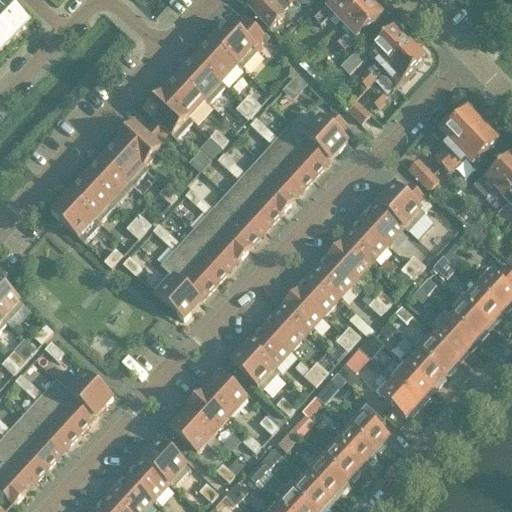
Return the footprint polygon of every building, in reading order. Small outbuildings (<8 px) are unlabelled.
[(0,0),(0,32),(12,44),(28,27),(2,2),(0,0)] [(274,8),(283,0),(256,0),(247,9),(269,33),(284,19),(274,8)] [(283,0),(274,8),(284,19),(286,17),(284,15),(300,0),(283,0)] [(342,26),(367,2),(364,0),(335,0),(326,10),(327,11),(314,23),(321,30),(334,18),(342,26)] [(367,2),(342,26),(350,35),(337,47),(345,55),(357,42),(358,43),(383,19),(367,2)] [(228,26),(211,44),(238,69),(237,69),(241,73),(259,55),(256,52),(265,42),(246,24),(237,34),(228,26)] [(379,78),(409,47),(394,31),(370,56),(379,66),(368,77),(374,84),(380,78),(379,78)] [(0,56),(12,44),(0,32),(0,56)] [(211,44),(195,62),(221,86),(222,86),(237,69),(238,69),(211,44)] [(425,62),(409,47),(379,78),(380,78),(394,94),(425,62)] [(359,54),(341,71),(350,79),(367,62),(359,54)] [(195,62),(179,80),(205,104),(209,108),(226,90),(222,86),(221,86),(195,62)] [(368,77),(359,85),(365,92),(374,84),(368,77)] [(299,78),(285,93),(295,102),(308,87),(299,78)] [(179,80),(162,97),(189,122),(189,121),(205,104),(179,80)] [(189,122),(162,97),(145,116),(154,124),(149,129),(163,143),(168,137),(176,144),(194,125),(189,121),(189,122)] [(379,97),(371,106),(378,113),(387,104),(379,97)] [(242,106),(254,116),(260,109),(249,99),(242,106)] [(356,105),(347,115),(362,129),(371,120),(356,105)] [(254,116),(242,106),(236,113),(248,123),(254,116)] [(442,169),(483,128),(467,112),(455,124),(449,119),(438,130),(444,136),(443,137),(450,145),(446,149),(434,161),(442,169)] [(316,117),(300,135),(300,136),(331,164),(347,146),(339,138),(345,130),(332,118),(325,125),(316,117)] [(261,139),(267,132),(256,122),(250,129),(261,139)] [(291,127),(278,142),(274,146),(314,182),(331,164),(300,136),(300,135),(291,127)] [(163,143),(149,129),(143,136),(134,128),(117,146),(144,170),(161,152),(157,149),(163,143)] [(498,144),(483,128),(442,169),(449,177),(461,165),(462,166),(466,161),(473,169),(498,144)] [(267,132),(261,139),(272,149),(258,164),(298,200),(314,182),(274,146),(278,142),(267,132)] [(217,134),(210,142),(222,152),(228,145),(217,134)] [(117,146),(101,164),(128,188),(127,189),(132,193),(149,174),(144,170),(117,146)] [(229,174),(234,168),(224,158),(218,164),(229,174)] [(492,211),(511,191),(511,159),(511,158),(486,182),(498,194),(486,205),(492,211)] [(422,190),(433,178),(419,163),(407,174),(422,190)] [(128,188),(101,164),(85,181),(111,206),(112,205),(127,189),(128,188)] [(258,164),(245,178),(242,181),(282,218),(298,200),(258,164)] [(239,184),(226,199),(266,235),(282,218),(242,181),(245,178),(234,168),(229,174),(239,184)] [(433,178),(422,190),(428,196),(440,185),(433,178)] [(111,206),(85,181),(69,199),(95,223),(95,224),(99,228),(116,209),(112,205),(111,206)] [(384,201),(378,207),(404,231),(404,232),(408,236),(409,235),(418,244),(434,226),(425,218),(426,217),(421,213),(417,209),(423,202),(410,190),(403,197),(395,189),(384,201)] [(165,190),(159,197),(171,208),(177,200),(165,190)] [(511,191),(492,211),(498,218),(510,207),(511,208),(511,191)] [(196,210),(202,203),(191,193),(185,200),(196,210)] [(95,223),(69,199),(52,217),(78,242),(95,224),(95,223)] [(226,199),(213,213),(210,217),(249,253),(266,235),(226,199)] [(207,219),(193,234),(233,271),(249,253),(210,217),(213,213),(202,203),(196,210),(207,219)] [(367,219),(362,225),(388,249),(394,243),(404,232),(404,231),(378,207),(367,219)] [(133,225),(145,236),(151,229),(139,218),(133,225)] [(441,249),(458,232),(442,218),(426,235),(441,249)] [(145,236),(133,225),(127,232),(138,243),(145,236)] [(350,237),(345,243),(372,267),(377,262),(388,249),(362,225),(350,237)] [(479,225),(469,235),(479,246),(485,240),(480,235),(485,231),(479,225)] [(164,245),(170,239),(159,229),(153,235),(164,245)] [(193,234),(180,248),(178,252),(217,288),(233,271),(193,234)] [(170,239),(164,245),(174,255),(161,270),(169,278),(170,278),(201,306),(217,288),(178,252),(180,248),(170,239)] [(333,256),(329,260),(356,285),(360,280),(372,267),(345,243),(333,256)] [(116,253),(104,266),(111,272),(123,260),(116,253)] [(449,253),(443,260),(454,270),(455,271),(461,264),(453,257),(449,253)] [(316,274),(313,278),(340,302),(343,299),(356,285),(329,260),(316,274)] [(414,260),(408,267),(419,278),(426,270),(414,260)] [(130,261),(123,268),(136,280),(142,273),(130,261)] [(454,270),(446,263),(444,261),(434,272),(447,284),(457,273),(455,271),(454,270)] [(408,267),(401,274),(404,276),(413,284),(419,278),(408,267)] [(482,287),(478,292),(478,293),(503,315),(511,305),(511,277),(504,271),(496,280),(492,277),(488,274),(479,284),(482,287)] [(170,278),(169,278),(153,296),(184,324),(201,306),(170,278)] [(299,293),(297,296),(323,320),(326,317),(340,302),(313,278),(299,293)] [(429,282),(419,293),(427,300),(437,289),(429,282)] [(478,293),(478,292),(469,285),(455,300),(460,305),(461,304),(490,330),(503,315),(478,293)] [(0,321),(7,328),(24,309),(0,287),(0,321)] [(419,293),(413,300),(422,308),(428,302),(427,300),(419,293)] [(283,311),(281,313),(307,338),(309,336),(323,320),(297,296),(283,311)] [(369,296),(362,303),(369,310),(376,303),(369,296)] [(382,296),(376,303),(387,313),(393,306),(382,296)] [(376,303),(369,310),(381,320),(387,313),(376,303)] [(456,317),(451,322),(477,345),(490,330),(461,304),(460,305),(453,314),(456,317)] [(402,312),(396,318),(406,327),(412,321),(402,312)] [(266,330),(264,331),(291,355),(292,354),(307,338),(281,313),(266,330)] [(477,345),(451,322),(445,316),(431,331),(437,337),(434,341),(459,364),(477,345)] [(46,330),(35,342),(42,348),(53,336),(46,330)] [(264,331),(248,349),(275,373),(291,355),(264,331)] [(349,332),(343,339),(354,349),(360,342),(349,332)] [(423,343),(415,351),(446,379),(459,364),(434,341),(430,338),(424,344),(423,343)] [(343,339),(337,345),(348,355),(350,354),(354,349),(343,339)] [(360,354),(369,362),(376,354),(367,345),(359,353),(360,354)] [(52,347),(45,354),(57,365),(64,358),(52,347)] [(248,349),(231,367),(262,396),(280,377),(275,373),(248,349)] [(446,379),(415,351),(409,358),(407,356),(400,365),(432,394),(446,379)] [(8,361),(20,372),(26,365),(15,354),(8,361)] [(360,354),(338,378),(355,395),(364,386),(355,378),(370,363),(369,362),(360,354)] [(20,372),(8,361),(2,368),(14,379),(20,372)] [(398,380),(394,385),(419,409),(432,394),(400,365),(399,365),(402,368),(395,377),(398,380)] [(301,366),(295,373),(304,381),(310,375),(301,366)] [(317,367),(311,374),(322,384),(323,383),(328,377),(317,367)] [(310,375),(304,381),(315,392),(316,391),(322,384),(311,374),(310,375)] [(86,378),(70,396),(70,397),(96,421),(113,402),(86,378)] [(221,379),(204,398),(231,422),(247,404),(221,379)] [(32,389),(22,380),(19,383),(16,386),(26,396),(32,389)] [(394,385),(389,381),(382,389),(383,390),(377,398),(380,401),(405,424),(419,409),(394,385)] [(80,439),(96,421),(70,397),(70,396),(57,384),(43,399),(32,389),(26,396),(37,406),(40,402),(80,439)] [(323,407),(322,408),(325,410),(335,399),(325,391),(316,401),(323,407)] [(204,398),(188,416),(214,440),(231,422),(204,398)] [(284,401),(277,409),(289,420),(296,412),(284,401)] [(323,407),(316,401),(302,417),(305,420),(309,423),(322,408),(323,407)] [(64,456),(80,439),(40,402),(37,406),(24,420),(64,456)] [(358,418),(347,429),(351,432),(376,455),(389,440),(382,433),(386,429),(384,427),(385,425),(383,424),(386,422),(369,406),(358,418)] [(214,440),(188,416),(171,434),(198,458),(214,440)] [(8,438),(47,474),(64,456),(24,420),(11,434),(0,424),(0,436),(5,441),(8,438)] [(266,420),(260,428),(272,439),(279,432),(266,420)] [(305,420),(292,434),(300,441),(313,427),(309,423),(305,420)] [(351,432),(347,429),(334,444),(337,447),(363,470),(376,455),(351,432)] [(292,434),(278,450),(286,457),(300,441),(292,434)] [(0,463),(31,492),(47,474),(8,438),(5,441),(0,445),(0,463)] [(250,439),(243,446),(256,457),(262,450),(250,439)] [(337,447),(334,444),(325,453),(328,457),(324,462),(349,484),(363,470),(337,447)] [(160,445),(143,464),(170,488),(170,489),(174,493),(191,474),(160,445)] [(261,467),(269,475),(283,460),(274,453),(261,467)] [(349,484),(324,462),(319,467),(316,464),(307,474),(310,477),(306,481),(331,504),(349,484)] [(31,492),(0,463),(0,496),(15,510),(31,492)] [(143,464),(127,482),(154,506),(170,489),(170,488),(143,464)] [(269,475),(261,467),(248,483),(256,490),(269,475)] [(223,468),(217,475),(229,487),(236,480),(223,468)] [(306,481),(303,478),(294,488),(298,491),(293,496),(309,511),(324,511),(331,504),(306,481)] [(127,482),(111,499),(124,511),(148,511),(154,506),(127,482)] [(207,488),(200,496),(211,506),(219,499),(207,488)] [(238,488),(233,494),(242,503),(248,497),(238,488)] [(309,511),(293,496),(285,488),(274,498),(279,503),(275,508),(280,511),(309,511)] [(242,503),(233,494),(226,501),(236,510),(242,503)] [(124,511),(111,499),(99,511),(124,511)]
